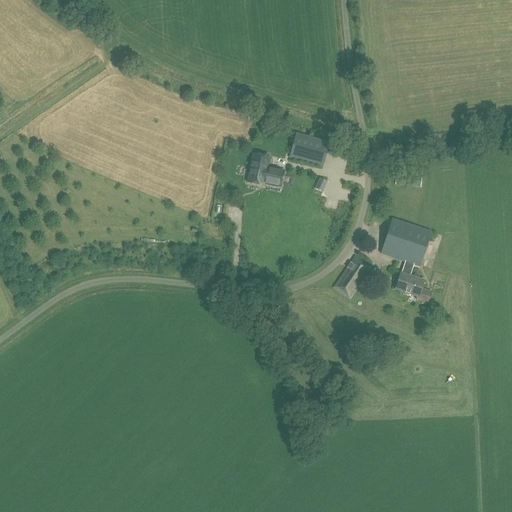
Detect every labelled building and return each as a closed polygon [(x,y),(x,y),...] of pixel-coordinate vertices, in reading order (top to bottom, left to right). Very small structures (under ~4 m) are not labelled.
[(323,167),(330,142),(297,133),(290,158),(323,167)] [(255,155),(254,154),(248,183),(259,185),(260,182),(282,187),(285,171),(268,168),(270,158),(269,157),(269,155),(255,152),(255,155)] [(421,187),(422,170),(397,168),(395,185),(421,187)] [(323,191),(327,181),(320,178),(316,188),(323,191)] [(325,228),(340,234),(346,217),(313,205),(309,214),(327,221),(325,228)] [(276,242),(316,258),(327,231),(288,216),(285,224),(284,224),(276,242)] [(393,219),(382,254),(414,264),(420,266),(432,231),(393,219)] [(350,299),(372,267),(355,256),(334,288),(350,299)] [(414,264),(406,262),(402,273),(401,273),(396,289),(418,297),(417,299),(428,302),(431,292),(422,289),(425,281),(411,276),(414,264)]
